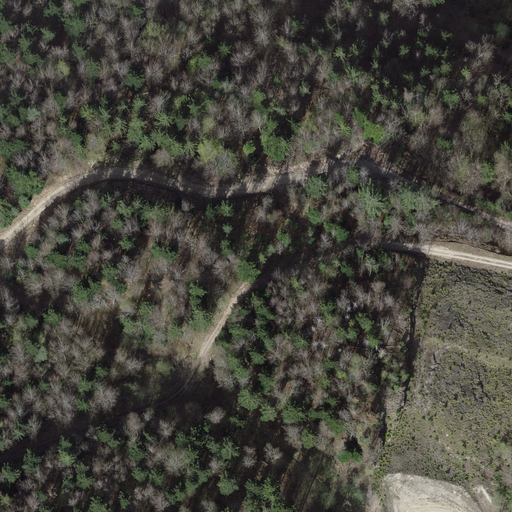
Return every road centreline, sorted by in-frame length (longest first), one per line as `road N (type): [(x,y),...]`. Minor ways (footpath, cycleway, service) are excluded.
road 1 (track): [(0,467),(165,398),(198,368),(227,314),(247,296),(350,240),(511,277)]
road 2 (track): [(511,228),(367,167),(227,198),(128,175),(75,187),(0,255)]
